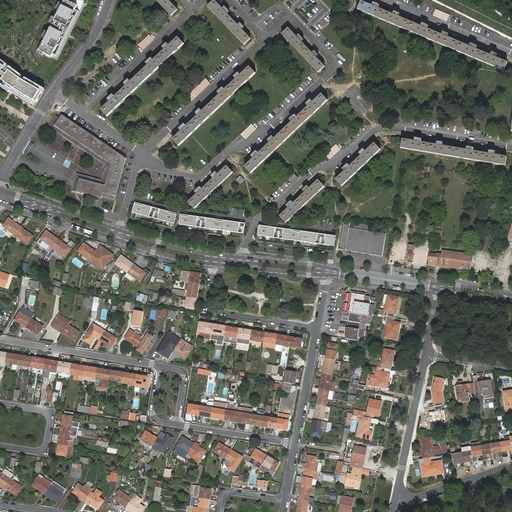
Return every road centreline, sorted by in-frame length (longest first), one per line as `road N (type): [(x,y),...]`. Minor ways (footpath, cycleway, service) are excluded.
road 1 (residential): [(511,146),(380,126),(332,166),(315,168),(256,221)]
road 2 (residential): [(143,153),(197,177),(339,62)]
road 3 (residential): [(268,38),(143,153)]
road 4 (residential): [(160,366),(0,339)]
road 5 (residential): [(213,263),(206,310),(317,327)]
road 6 (residential): [(395,503),(425,354)]
road 7 (residential): [(86,114),(194,8)]
road 8 (residential): [(511,52),(388,0)]
road 9 (residential): [(0,402),(44,410),(50,419),(43,451),(0,445)]
road 10 (residential): [(256,221),(127,197)]
road 11 (residential): [(295,443),(175,424)]
